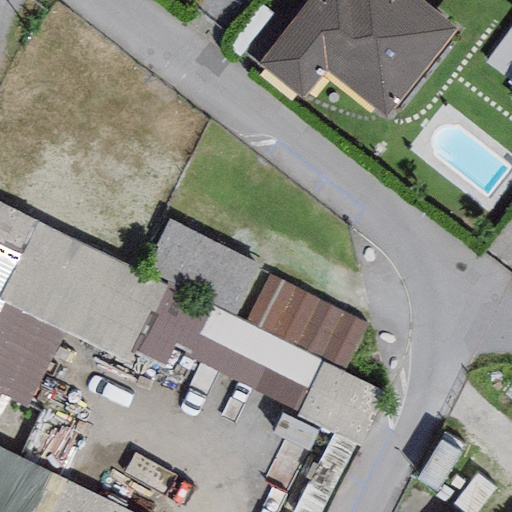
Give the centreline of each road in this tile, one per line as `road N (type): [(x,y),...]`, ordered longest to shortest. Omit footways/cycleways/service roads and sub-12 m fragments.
road 1 (residential): [(137,0),(345,175),(425,376),(357,511)]
road 2 (unknown): [(379,261),(511,315)]
